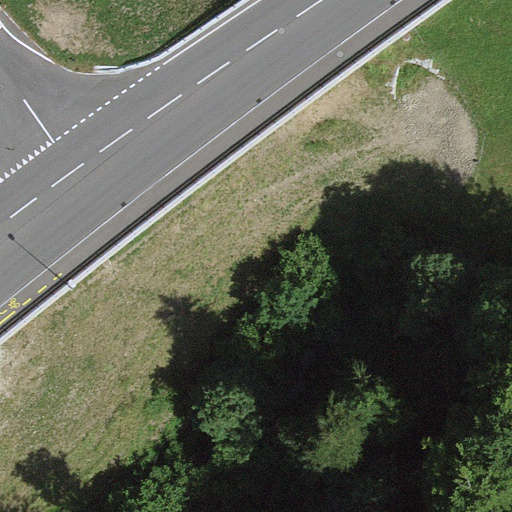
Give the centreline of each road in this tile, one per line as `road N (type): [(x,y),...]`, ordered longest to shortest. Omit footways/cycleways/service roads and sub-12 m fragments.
road 1 (secondary): [(333,0),(86,184)]
road 2 (residential): [(86,184),(0,66)]
